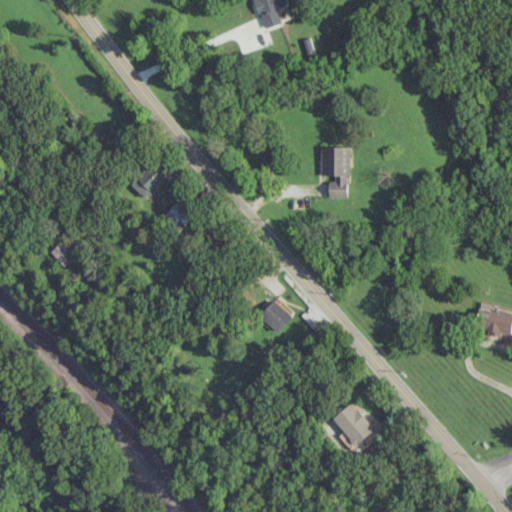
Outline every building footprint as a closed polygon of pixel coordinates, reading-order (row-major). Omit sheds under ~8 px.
[(287,0),(254,0),(264,29),(282,23),(277,8),(289,5),(287,0)] [(351,147),(321,147),(321,177),(329,177),(329,197),(348,197),(348,175),(351,175),(351,147)] [(154,175),(147,168),(132,184),(146,198),(165,177),(158,171),(154,175)] [(164,214),(180,229),(191,218),(175,203),(164,214)] [(292,317),(274,300),(260,315),(278,332),(292,317)] [(511,310),(482,305),(478,330),(511,335),(511,310)] [(378,435),(351,403),(331,419),(358,452),(378,435)]
